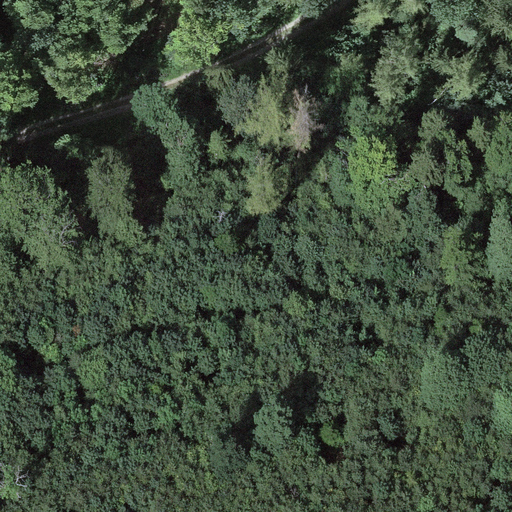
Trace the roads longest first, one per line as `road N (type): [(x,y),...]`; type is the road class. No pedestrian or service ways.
road 1 (track): [(0,387),(209,335),(511,301)]
road 2 (track): [(0,147),(149,98),(337,0)]
